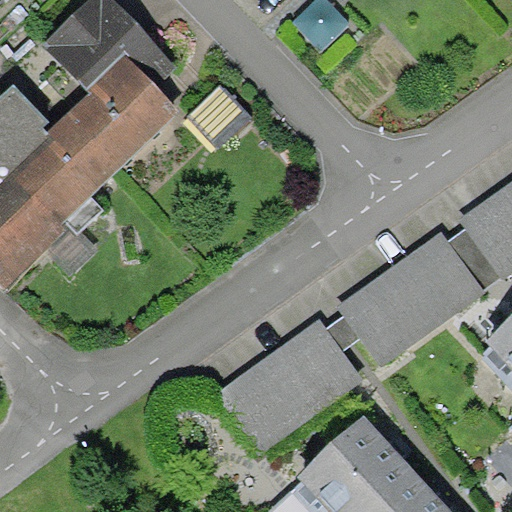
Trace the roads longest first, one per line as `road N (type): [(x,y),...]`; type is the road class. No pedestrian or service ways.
road 1 (residential): [(389,199),(154,354),(76,416)]
road 2 (residential): [(210,0),(389,199)]
road 3 (residential): [(511,102),(389,199)]
